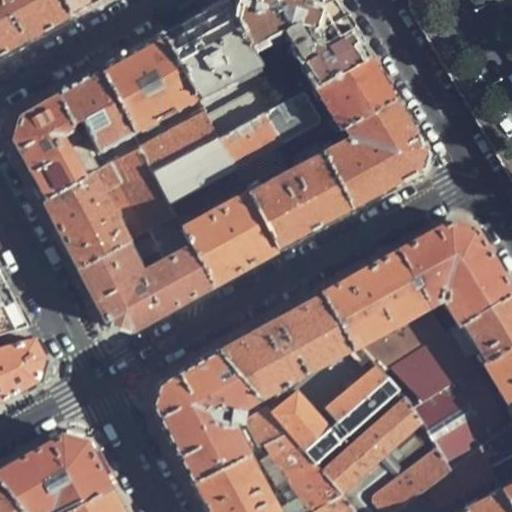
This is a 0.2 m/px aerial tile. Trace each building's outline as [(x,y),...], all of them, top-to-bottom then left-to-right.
[(0,0),(0,55),(23,43),(69,17),(59,0),(0,0)] [(59,0),(69,17),(100,0),(59,0)] [(292,46),(342,18),(330,0),(228,0),(223,3),(251,51),(284,34),(292,46)] [(196,102),(259,67),(251,51),(223,3),(194,19),(161,37),(196,100),(196,102)] [(290,48),(313,87),(366,58),(352,36),(342,18),(292,46),(290,48)] [(196,100),(161,37),(133,52),(97,72),(131,135),(196,100)] [(340,129),(392,100),(375,73),(366,58),(313,87),(337,130),(340,129)] [(93,157),(131,137),(131,135),(97,72),(80,81),(51,97),(93,157)] [(281,105),(267,80),(204,116),(217,140),(262,115),(281,105)] [(289,85),(295,97),(304,92),(299,80),(289,85)] [(295,97),(281,105),(262,115),(280,146),(321,122),(304,92),(295,97)] [(41,200),(100,168),(93,157),(51,97),(15,117),(9,141),(23,167),(41,200)] [(319,154),(350,209),(416,172),(422,148),(408,126),(392,100),(340,129),(345,139),(319,154)] [(217,140),(204,116),(203,114),(138,149),(153,175),(217,140)] [(280,146),(262,115),(217,140),(234,171),(280,146)] [(153,175),(138,149),(100,168),(41,200),(56,227),(78,268),(175,216),(238,179),(234,171),(217,140),(153,175)] [(322,225),(350,209),(319,154),(246,194),(275,250),(322,225)] [(240,270),(275,250),(246,194),(182,230),(212,285),(240,270)] [(175,216),(78,268),(107,321),(131,330),(178,304),(212,285),(182,230),(175,216)] [(455,326),(511,295),(490,259),(473,231),(447,223),(397,251),(428,307),(440,300),(455,326)] [(368,340),(385,363),(443,332),(428,307),(397,251),(362,271),(322,292),(361,343),(368,340)] [(0,334),(22,327),(24,321),(0,276),(0,334)] [(361,343),(322,292),(277,317),(218,350),(260,399),(300,377),(361,343)] [(427,416),(454,402),(445,384),(473,368),(484,362),(511,345),(511,295),(455,326),(443,332),(385,363),(427,416)] [(0,351),(0,400),(2,399),(35,381),(40,366),(43,358),(34,341),(0,351)] [(511,411),(511,345),(484,362),(511,411)] [(260,399),(218,350),(158,381),(151,405),(172,446),(191,484),(257,448),(254,443),(249,444),(228,415),(260,399)] [(344,460),(427,416),(385,363),(326,408),(331,415),(322,420),(344,460)] [(445,384),(454,402),(475,444),(506,423),(473,368),(445,384)] [(322,471),(344,460),(322,420),(300,377),(260,399),(270,411),(288,431),(322,471)] [(475,444),(454,402),(427,416),(344,460),(322,471),(339,491),(378,459),(396,480),(370,503),(378,511),(396,511),(426,487),(449,468),(446,463),(475,444)] [(252,420),(265,443),(288,431),(270,411),(267,413),(252,420)] [(511,511),(511,418),(506,423),(475,444),(493,479),(499,491),(510,511),(511,511)] [(309,511),(339,491),(322,471),(288,431),(265,443),(257,448),(191,484),(205,511),(309,511)] [(0,483),(21,511),(66,511),(112,489),(87,442),(61,434),(41,444),(0,467),(0,483)] [(493,479),(475,444),(446,463),(449,468),(426,487),(438,509),(493,479)] [(21,511),(0,483),(0,511),(21,511)] [(123,511),(112,489),(66,511),(123,511)] [(356,511),(339,491),(309,511),(356,511)] [(510,511),(499,491),(457,511),(510,511)]
